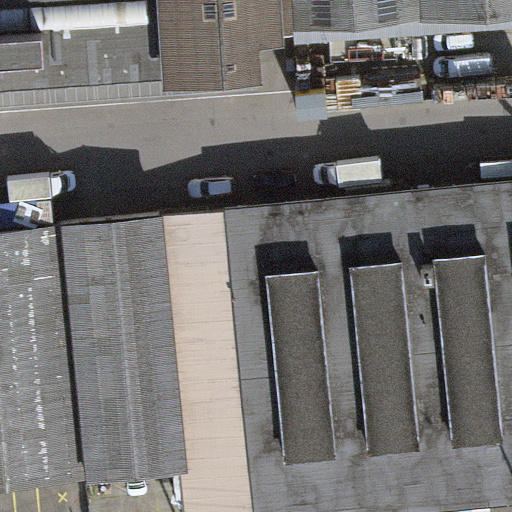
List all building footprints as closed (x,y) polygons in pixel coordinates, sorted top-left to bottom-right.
[(261,32),(295,30),(292,0),(0,0),(0,84),(263,64),(261,32)] [(511,0),(292,0),(295,30),(487,15),(511,13),(511,0)] [(181,463),(185,511),(255,511),(511,488),(511,175),(158,208),(181,463)] [(181,463),(158,208),(65,217),(88,471),(181,463)] [(0,479),(88,471),(65,217),(0,222),(0,479)]
